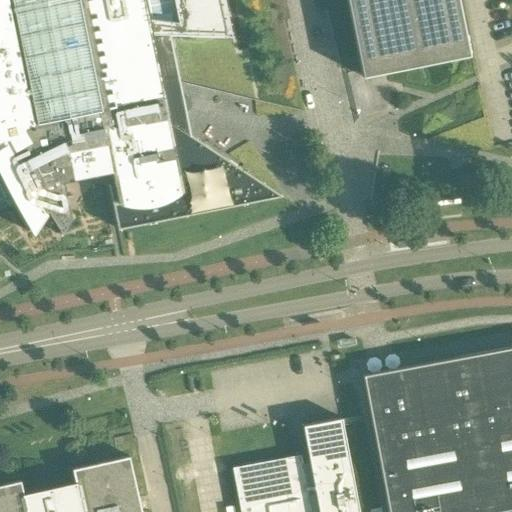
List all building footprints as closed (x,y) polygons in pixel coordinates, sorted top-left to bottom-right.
[(0,0),(0,184),(5,194),(12,207),(19,219),(25,230),(28,227),(33,234),(46,213),(45,211),(46,210),(59,232),(58,234),(59,235),(69,219),(62,181),(111,172),(113,183),(108,185),(116,229),(281,195),(190,135),(180,82),(254,98),(245,50),(235,52),(224,0),(0,0)] [(458,0),(346,0),(362,77),(469,55),(458,0)] [(511,347),(363,376),(373,427),(372,428),(388,511),(490,511),(511,508),(511,347)] [(301,454),(232,467),(240,511),(358,511),(341,418),(302,425),(309,462),(302,464),(301,454)] [(20,480),(0,485),(0,511),(141,511),(129,456),(72,469),(75,482),(23,494),(20,480)]
